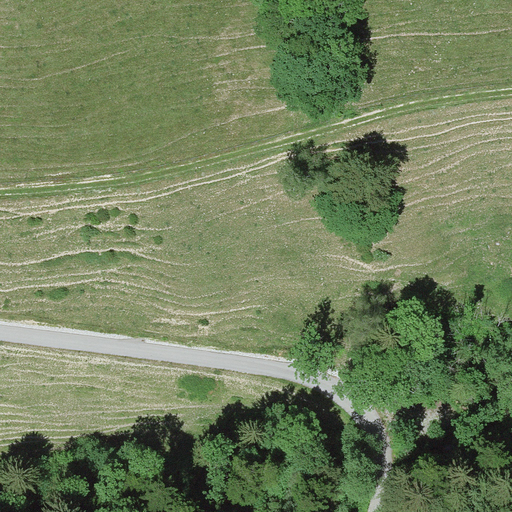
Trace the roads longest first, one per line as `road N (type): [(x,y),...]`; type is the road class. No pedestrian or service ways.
road 1 (track): [(0,193),(123,179),(511,96)]
road 2 (unclassified): [(375,511),(381,444),(363,410),(331,386),(290,371),(0,329)]
